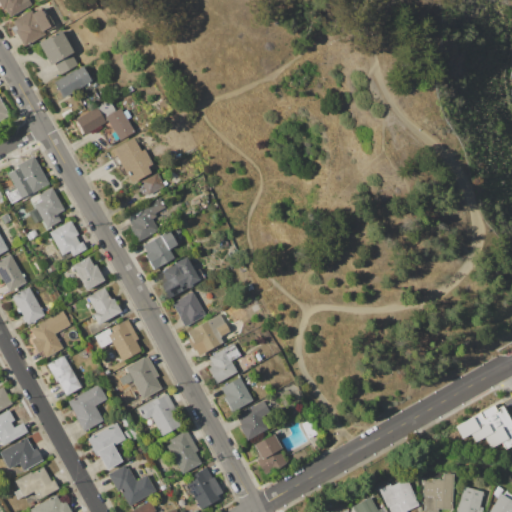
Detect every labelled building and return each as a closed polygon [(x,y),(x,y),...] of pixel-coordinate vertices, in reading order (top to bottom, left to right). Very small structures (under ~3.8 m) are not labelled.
[(0,5),(0,0),(24,0),(28,6),(10,17),(4,8),(2,9),(0,5)] [(12,21),(31,9),(33,13),(43,6),(55,26),(46,31),(45,29),(43,30),(45,33),(24,46),(14,31),(17,29),(12,21)] [(37,43),(60,29),(74,51),(70,53),(78,65),(61,75),(53,63),(51,65),(37,43)] [(53,83),(76,69),(76,70),(82,66),(91,80),(84,85),(85,86),(63,99),(53,83)] [(125,88),(130,85),(133,91),(128,93),(125,88)] [(0,97),(10,115),(0,120),(0,97)] [(75,119),(97,107),(105,123),(83,134),(83,133),(81,134),(74,122),(76,121),(75,119)] [(105,116),(121,108),(134,132),(118,140),(105,116)] [(112,148),(133,137),(140,151),(144,149),(152,164),(147,167),(150,172),(130,183),(119,162),(115,164),(112,158),(116,155),(112,148)] [(0,183),(0,181),(9,177),(7,174),(16,169),(15,166),(34,156),(49,184),(11,205),(0,183)] [(140,181),(157,172),(164,186),(158,189),(160,193),(156,195),(154,191),(147,195),(140,181)] [(38,194),(52,187),(64,209),(56,214),(59,220),(44,228),(40,220),(34,224),(28,212),(35,208),(33,205),(37,203),(36,201),(40,199),(38,194)] [(129,227),(131,226),(131,225),(132,225),(127,217),(141,210),(140,209),(159,199),(162,204),(163,204),(165,208),(155,214),(156,217),(152,219),(158,230),(137,241),(129,227)] [(0,217),(7,213),(12,220),(4,224),(0,217)] [(48,232),(70,220),(78,234),(75,235),(79,242),(81,241),(86,249),(72,256),(66,259),(64,259),(63,258),(63,257),(62,257),(62,255),(61,255),(48,232)] [(29,231),(34,229),(37,235),(32,237),(29,231)] [(144,255),(147,253),(143,245),(170,230),(177,245),(169,249),(174,258),(152,270),(144,255)] [(9,239),(16,235),(22,245),(15,249),(9,239)] [(0,259),(10,254),(21,274),(23,273),(24,276),(23,277),(26,282),(17,287),(18,289),(13,291),(12,289),(8,291),(2,279),(0,280),(0,259)] [(160,283),(166,280),(161,271),(175,264),(174,263),(186,256),(194,271),(199,269),(204,278),(199,281),(200,283),(188,289),(187,287),(168,298),(160,283)] [(71,266),(88,257),(93,266),(96,264),(104,279),(84,291),(71,266)] [(10,297),(28,287),(40,307),(42,310),(41,310),(44,315),(34,320),(35,321),(30,324),(30,323),(25,325),(18,312),(17,313),(14,309),(16,308),(10,297)] [(87,297),(104,287),(110,298),(112,297),(121,312),(97,325),(93,319),(91,316),(92,316),(91,314),(96,312),(87,297)] [(172,303),(193,292),(205,315),(184,326),(172,303)] [(28,330),(46,320),(45,319),(62,310),(70,325),(54,334),(62,348),(43,358),(40,352),(36,354),(29,340),(33,338),(28,330)] [(187,331),(220,314),(229,331),(220,336),(224,343),(199,356),(194,347),(195,346),(187,331)] [(95,336),(127,318),(138,339),(135,340),(141,351),(122,361),(111,343),(102,348),(95,336)] [(207,369),(211,367),(209,363),(211,362),(208,357),(225,348),(225,347),(233,342),(240,355),(231,361),(237,373),(216,384),(207,369)] [(47,364),(63,355),(80,386),(63,395),(47,364)] [(142,358),(144,357),(145,358),(147,356),(159,376),(155,378),(162,389),(141,401),(142,403),(127,412),(106,376),(141,356),(142,358)] [(237,368),(244,364),(247,369),(240,373),(237,368)] [(221,388),(240,377),(252,400),(230,411),(222,397),(225,396),(221,388)] [(67,401),(99,384),(107,399),(94,406),(102,421),(81,432),(75,421),(77,420),(67,401)] [(0,388),(3,387),(12,404),(0,410),(0,388)] [(137,409),(157,397),(158,399),(167,393),(184,423),(161,436),(150,416),(143,420),(137,409)] [(239,426),(241,424),(236,416),(263,401),(264,403),(271,399),(275,407),(269,411),(269,412),(261,417),(267,429),(246,440),(239,426)] [(455,426),(479,413),(478,411),(493,403),(496,409),(502,406),(511,425),(511,446),(505,450),(502,443),(491,449),(485,437),(476,442),(472,435),(462,440),(455,426)] [(0,414),(8,410),(14,420),(10,422),(13,427),(22,422),(27,432),(2,446),(0,441),(0,414)] [(301,424),(310,419),(318,433),(309,438),(301,424)] [(86,439),(116,423),(125,439),(113,445),(122,462),(105,471),(97,456),(96,457),(86,439)] [(123,432),(133,426),(138,436),(128,442),(123,432)] [(165,446),(171,442),(170,439),(183,431),(184,433),(187,431),(198,450),(195,452),(201,463),(181,474),(165,446)] [(253,445),(273,434),(281,448),(279,450),(286,464),(264,475),(257,462),(261,459),(253,445)] [(0,453),(0,451),(26,437),(33,449),(36,448),(43,460),(39,462),(39,463),(27,470),(26,469),(22,471),(18,463),(8,468),(0,453)] [(107,474),(124,465),(126,469),(129,467),(136,481),(146,475),(155,491),(128,506),(120,491),(117,493),(107,474)] [(14,480),(31,472),(31,473),(43,466),(51,481),(53,479),(59,489),(41,499),(38,493),(34,495),(32,492),(23,497),(17,499),(14,492),(19,489),(14,480)] [(185,484),(193,479),(191,476),(206,467),(217,487),(214,489),(220,499),(200,510),(185,484)] [(454,475),(452,511),(423,511),(419,479),(442,480),(442,474),(454,475)] [(389,511),(378,488),(389,483),(391,486),(405,479),(417,505),(404,511),(389,511)] [(456,511),(463,486),(484,491),(479,507),(483,508),(481,511),(456,511)] [(489,511),(500,494),(511,501),(511,511),(489,511)] [(31,511),(30,509),(56,495),(60,503),(65,500),(71,511),(31,511)] [(353,511),(351,507),(369,497),(377,511),(383,508),(385,511),(353,511)] [(129,511),(150,501),(155,511),(153,511),(169,511),(175,509),(176,511),(129,511)]
